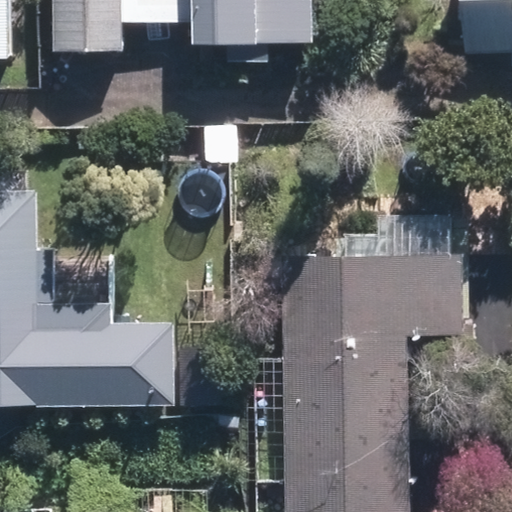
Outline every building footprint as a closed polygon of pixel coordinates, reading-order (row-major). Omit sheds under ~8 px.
[(0,0),(0,47),(13,47),(11,0),(0,0)] [(53,0),(54,40),(127,39),(127,14),(204,14),(204,31),(230,31),(230,51),(276,51),(276,31),(325,30),(324,0),(53,0)] [(511,0),(466,0),(468,44),(511,43),(511,56),(511,0)] [(209,246),(213,160),(163,158),(159,244),(209,246)] [(0,407),(174,405),(173,320),(116,321),(116,299),(54,299),(53,256),(36,256),(35,194),(0,194),(0,407)] [(472,250),(471,242),(286,243),(286,350),(240,351),(240,402),(286,402),(287,511),(417,511),(416,320),(504,320),(504,250),(472,250)] [(107,497),(110,449),(71,447),(68,495),(107,497)]
